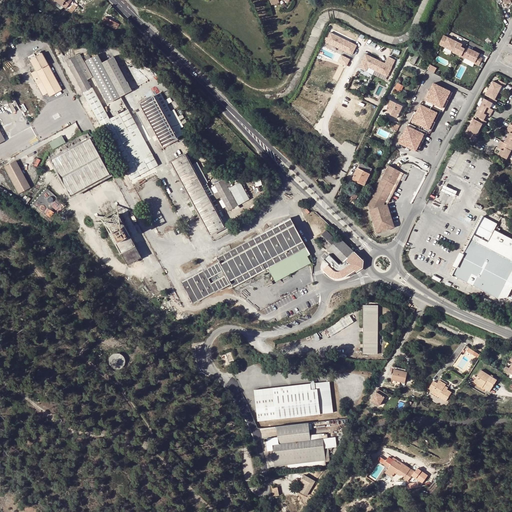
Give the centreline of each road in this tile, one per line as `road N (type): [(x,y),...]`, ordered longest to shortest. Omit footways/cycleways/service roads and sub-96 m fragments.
road 1 (track): [(151,451),(148,429),(122,390),(80,351),(94,334),(0,224)]
road 2 (track): [(213,511),(154,452),(67,430),(0,381)]
road 3 (unclassified): [(318,511),(356,442),(377,425),(511,421)]
road 4 (secondary): [(377,250),(222,105)]
road 5 (secondary): [(222,105),(368,258)]
road 6 (residential): [(398,241),(491,63)]
road 7 (secondary): [(222,105),(111,0)]
